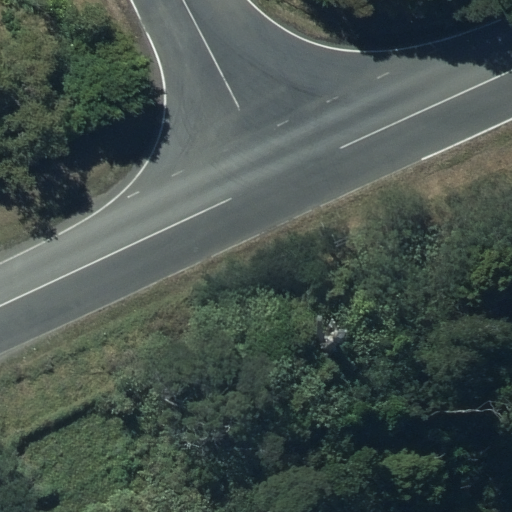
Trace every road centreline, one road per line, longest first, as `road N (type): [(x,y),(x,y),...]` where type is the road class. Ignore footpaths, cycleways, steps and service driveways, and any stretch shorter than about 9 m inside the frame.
road 1 (residential): [(0,305),(275,177)]
road 2 (residential): [(275,177),(511,70)]
road 3 (residential): [(275,177),(181,0)]
